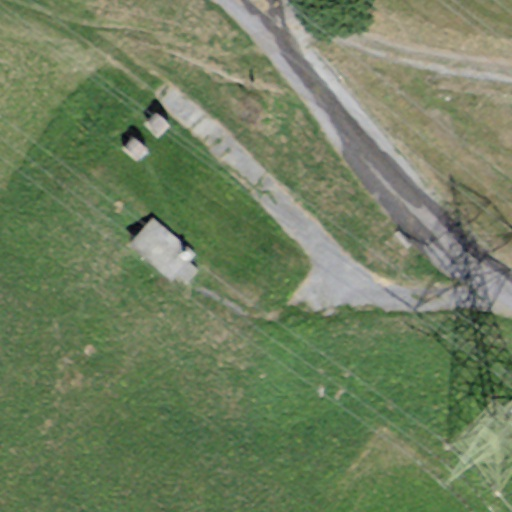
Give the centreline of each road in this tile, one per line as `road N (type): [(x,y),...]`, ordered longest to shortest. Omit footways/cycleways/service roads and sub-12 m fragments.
road 1 (unclassified): [(235,0),(421,224),(511,300)]
road 2 (track): [(254,19),(511,70)]
